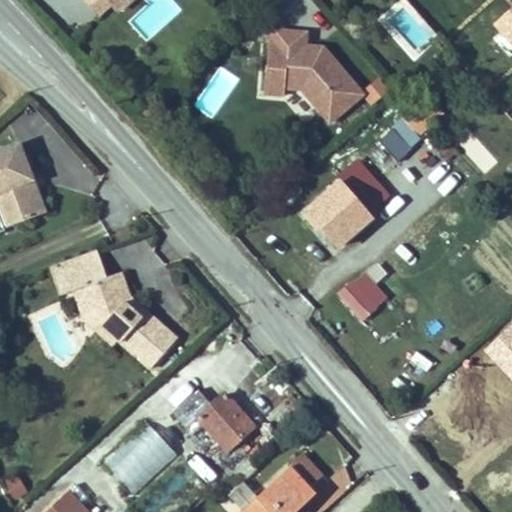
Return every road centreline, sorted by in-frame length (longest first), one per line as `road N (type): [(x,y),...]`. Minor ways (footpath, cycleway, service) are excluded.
road 1 (tertiary): [(443,511),(218,252),(0,25)]
road 2 (unknown): [(271,314),(234,351),(198,356),(99,445)]
road 3 (unknown): [(172,205),(95,230),(0,277)]
